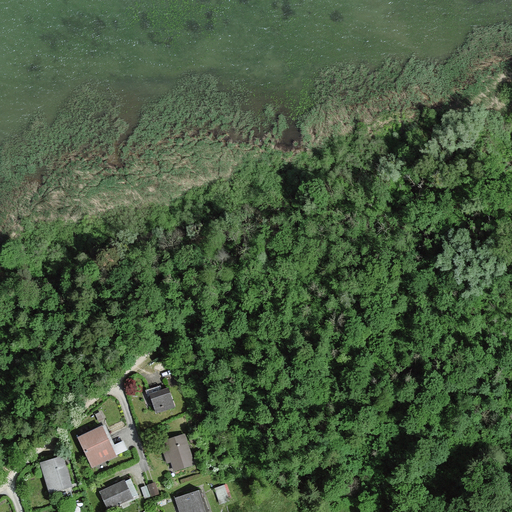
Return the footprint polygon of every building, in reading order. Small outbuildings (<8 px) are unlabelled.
[(149,397),(154,415),(172,409),(166,391),(149,397)] [(76,441),(91,470),(117,458),(102,428),(76,441)] [(184,437),(158,448),(166,466),(169,465),(173,474),(195,465),(184,437)] [(38,465),(47,496),(71,490),(63,458),(38,465)] [(98,494),(106,511),(131,498),(123,482),(98,494)] [(205,511),(199,492),(174,501),(177,511),(205,511)]
